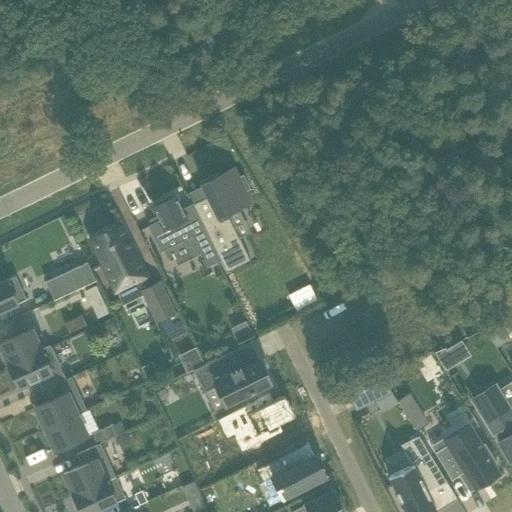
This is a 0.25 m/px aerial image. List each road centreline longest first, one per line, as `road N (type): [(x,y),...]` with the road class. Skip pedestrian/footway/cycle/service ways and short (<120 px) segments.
road 1 (residential): [(0,207),(427,0)]
road 2 (residential): [(281,327),(374,511)]
